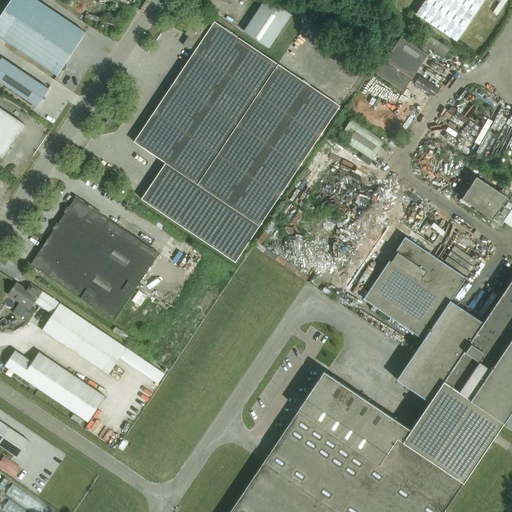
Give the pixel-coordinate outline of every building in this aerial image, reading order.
[(11,0),(0,16),(0,37),(8,42),(58,76),(62,70),(64,72),(68,66),(65,64),(86,33),(36,0),(11,0)] [(269,0),(264,0),(244,31),(270,48),(292,15),(269,0)] [(425,0),(416,14),(457,41),(484,0),(425,0)] [(341,106),(278,65),(214,22),(210,29),(195,20),(185,35),(188,37),(183,46),(194,53),(134,142),(166,163),(142,199),(236,262),(341,106)] [(400,39),(377,73),(404,91),(427,57),(426,56),(430,50),(447,61),(453,52),(429,36),(423,45),(425,46),(420,53),(400,39)] [(0,82),(37,107),(37,106),(48,90),(2,58),(0,61),(0,82)] [(0,156),(2,158),(8,150),(25,124),(0,107),(0,156)] [(110,126),(114,120),(110,117),(106,123),(110,126)] [(351,119),(339,137),(372,160),(385,142),(351,119)] [(475,178),(460,200),(491,221),(491,220),(505,199),(499,194),(475,178)] [(505,199),(491,220),(500,226),(511,208),(511,181),(510,180),(504,189),(503,188),(499,194),(505,199)] [(115,321),(159,255),(76,198),(31,265),(36,268),(47,276),(115,321)] [(511,277),(481,324),(449,302),(464,279),(404,239),(362,300),(423,341),(396,381),(429,404),(443,383),(504,425),(511,412),(511,277)] [(17,283),(8,295),(19,303),(13,313),(28,323),(35,313),(30,310),(35,302),(42,292),(31,284),(27,290),(17,283)] [(109,375),(127,348),(42,292),(35,302),(53,314),(42,330),(109,375)] [(130,343),(133,339),(116,328),(113,332),(130,343)] [(5,366),(21,376),(88,422),(105,397),(39,352),(32,362),(15,350),(5,366)] [(443,383),(429,404),(410,432),(322,373),(296,411),(298,412),(230,511),(443,511),(462,485),(463,485),(504,425),(443,383)] [(29,441),(0,421),(0,445),(18,458),(29,441)] [(21,468),(3,456),(0,460),(0,467),(14,477),(21,468)]
